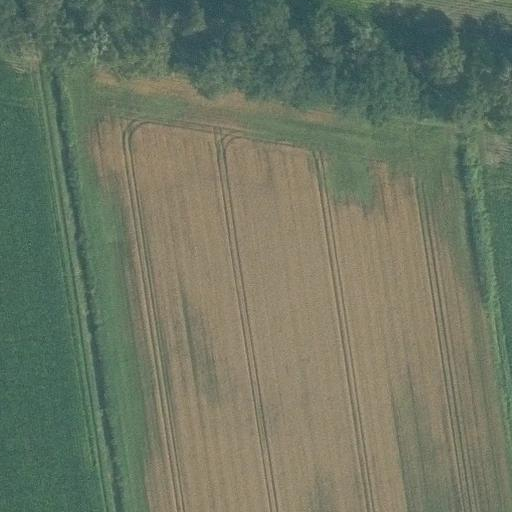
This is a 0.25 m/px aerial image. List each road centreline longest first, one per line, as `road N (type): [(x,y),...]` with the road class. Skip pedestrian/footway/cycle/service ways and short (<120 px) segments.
road 1 (track): [(43,0),(511,81)]
road 2 (track): [(65,58),(133,511)]
